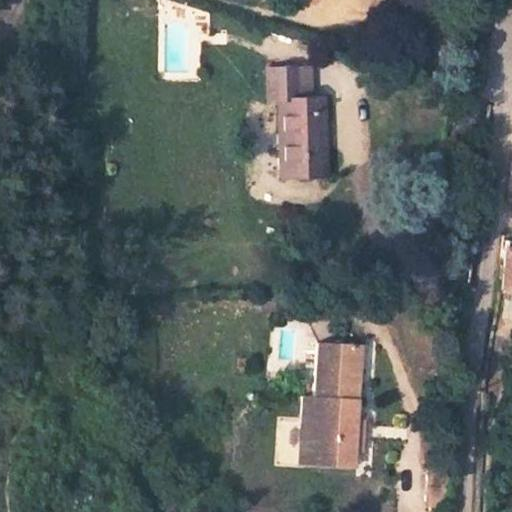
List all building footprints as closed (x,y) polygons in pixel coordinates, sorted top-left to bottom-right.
[(262,72),(264,105),(273,105),(278,179),(326,176),(320,102),(297,103),(295,70),(262,72)] [(497,291),(511,293),(511,154),(506,186),(511,186),(511,252),(511,253),(511,252),(511,242),(500,241),(497,291)] [(355,457),(362,339),(321,336),(317,390),(305,389),(303,414),(315,415),(312,454),(355,457)] [(300,453),(312,454),(315,415),(303,414),(300,453)] [(454,460),(432,459),(429,496),(452,498),(454,460)]
